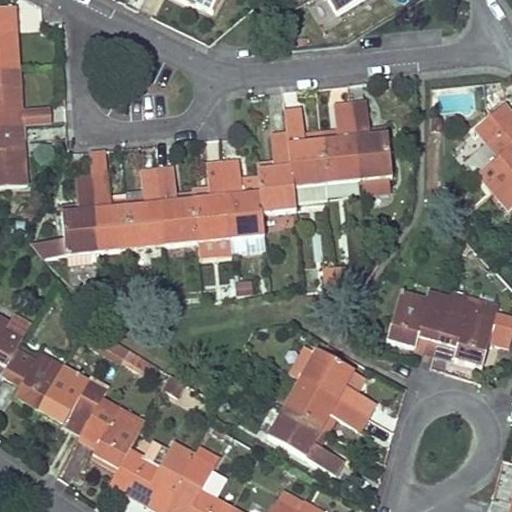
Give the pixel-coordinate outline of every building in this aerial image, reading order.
[(175,0),(184,4),(194,9),(195,7),(212,15),(218,0),(175,0)] [(326,0),(336,17),(364,0),(326,0)] [(16,9),(0,9),(0,70),(19,70),(18,46),(17,33),(9,34),(9,27),(17,26),(16,9)] [(19,70),(0,70),(0,129),(23,128),(22,114),(22,113),(15,114),(14,107),(22,107),(21,96),(19,70)] [(350,106),(358,184),(362,183),(388,181),(392,180),(387,137),(370,139),(370,133),(367,104),(350,106)] [(337,143),(321,144),(325,187),(358,184),(350,106),(334,108),(337,136),(337,143)] [(511,116),(503,106),(473,132),(485,146),(464,164),(492,195),(511,177),(511,116)] [(286,136),(292,191),(325,187),(321,144),(304,146),(303,136),(301,111),(284,113),(286,136)] [(22,114),(23,128),(47,127),(46,113),(22,114)] [(23,128),(0,129),(0,189),(27,188),(25,151),(17,151),(17,144),(24,144),(23,128)] [(387,131),(370,133),(370,139),(387,137),(387,131)] [(320,134),(303,136),(304,146),(321,144),(320,138),(320,134)] [(273,172),(257,173),(258,190),(259,196),(261,216),(294,213),(294,208),(292,191),(286,136),(269,137),(273,165),(273,172)] [(107,177),(105,156),(88,158),(91,179),(107,177)] [(222,165),(230,243),(264,239),(261,216),(259,196),(242,198),(241,192),(238,163),(222,165)] [(209,201),(193,203),(197,246),(198,246),(229,243),(230,243),(222,165),(206,167),(208,192),(209,201)] [(156,172),(164,249),(197,246),(193,203),(176,205),(176,198),(173,170),(156,172)] [(127,210),(131,253),(164,249),(156,172),(140,173),(142,193),(143,208),(127,210)] [(107,177),(91,179),(99,256),(131,253),(127,210),(111,212),(110,205),(107,177)] [(511,177),(492,195),(507,213),(511,208),(511,177)] [(46,262),(99,256),(91,179),(74,180),(77,209),(78,215),(61,217),(62,234),(63,244),(34,247),(46,262)] [(362,183),(364,198),(390,195),(388,181),(362,183)] [(325,187),(327,201),(360,197),(358,184),(325,187)] [(292,191),(294,208),(327,205),(327,201),(325,187),(292,191)] [(259,196),(258,190),(241,192),(242,198),(259,196)] [(208,192),(192,193),(192,197),(193,203),(209,201),(208,192)] [(142,193),(125,195),(126,203),(127,210),(143,208),(142,193)] [(192,197),(176,198),(176,205),(193,203),(192,197)] [(126,203),(110,205),(111,212),(127,210),(126,203)] [(77,209),(60,210),(61,217),(78,215),(77,209)] [(60,210),(54,211),(57,234),(62,234),(61,217),(60,210)] [(198,246),(199,261),(231,258),(229,243),(198,246)] [(28,247),(40,262),(46,262),(34,247),(28,247)] [(345,270),(334,271),(336,292),(347,291),(345,270)] [(326,293),(336,292),(334,271),(323,272),(326,293)] [(426,301),(400,294),(386,344),(414,351),(417,340),(418,335),(424,337),(423,341),(437,345),(449,300),(428,294),(426,301)] [(450,295),(449,300),(437,345),(451,349),(452,345),(458,346),(457,351),(453,362),(470,367),(481,370),(498,308),(450,295)] [(0,365),(7,370),(16,354),(22,343),(4,333),(8,325),(0,320),(0,365)] [(105,355),(121,364),(127,353),(111,345),(105,355)] [(329,348),(324,358),(343,368),(348,358),(329,348)] [(157,368),(129,352),(122,364),(150,380),(157,368)] [(315,353),(299,382),(368,420),(376,406),(356,395),(345,389),(353,374),(343,368),(324,358),(315,353)] [(34,364),(16,354),(7,370),(1,380),(14,388),(17,382),(22,385),(19,390),(13,401),(25,407),(38,415),(63,369),(39,356),(34,364)] [(88,383),(63,369),(38,415),(62,428),(68,417),(86,427),(95,412),(100,401),(108,388),(90,378),(88,383)] [(356,395),(365,380),(353,374),(345,389),(356,395)] [(185,386),(171,378),(163,392),(177,400),(185,386)] [(14,388),(19,390),(22,385),(17,382),(14,388)] [(299,382),(283,411),(321,432),(329,418),(335,421),(360,435),(368,420),(299,382)] [(100,401),(95,412),(113,422),(117,413),(118,411),(100,401)] [(283,411),(267,441),(335,479),(344,464),(319,450),(313,447),(321,432),(283,411)] [(105,466),(117,473),(128,453),(142,427),(117,413),(113,422),(95,412),(86,427),(80,438),(93,445),(96,440),(101,443),(98,448),(92,459),(105,466)] [(62,428),(80,438),(86,427),(68,417),(62,428)] [(335,421),(329,418),(321,432),(327,436),(335,421)] [(321,432),(313,447),(319,450),(327,436),(321,432)] [(96,440),(93,445),(98,448),(101,443),(96,440)] [(152,511),(163,511),(194,457),(173,446),(160,470),(128,453),(117,473),(109,488),(145,508),(152,511)] [(194,457),(214,468),(217,464),(196,452),(194,457)] [(230,511),(232,510),(201,493),(214,468),(194,457),(163,511),(230,511)] [(277,503),(292,511),(297,511),(302,505),(282,494),(277,503)] [(292,511),(277,503),(276,503),(271,511),(235,511),(232,510),(230,511),(292,511)]
